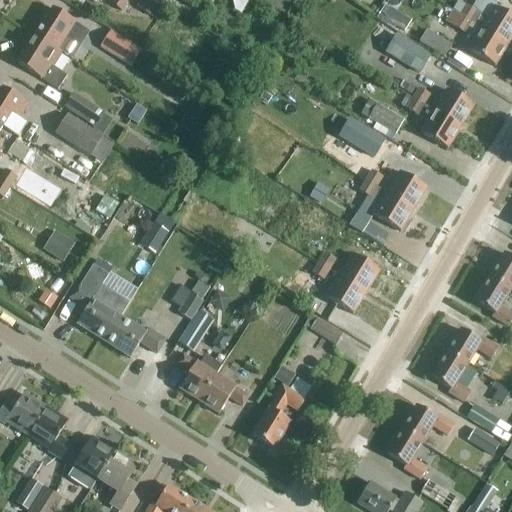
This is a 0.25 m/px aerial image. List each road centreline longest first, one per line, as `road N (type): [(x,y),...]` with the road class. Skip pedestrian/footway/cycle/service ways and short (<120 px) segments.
road 1 (residential): [(299,511),(511,146)]
road 2 (unclassified): [(268,500),(0,332)]
